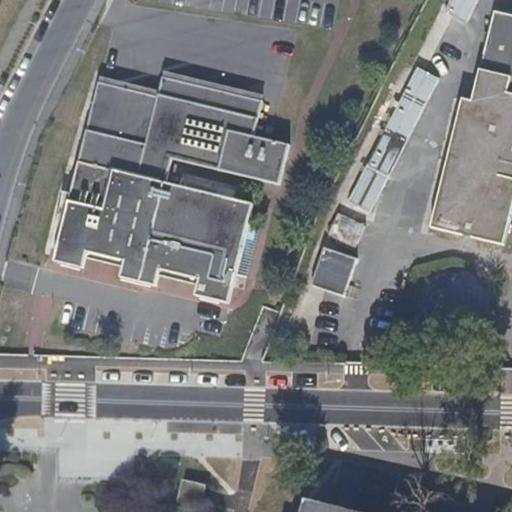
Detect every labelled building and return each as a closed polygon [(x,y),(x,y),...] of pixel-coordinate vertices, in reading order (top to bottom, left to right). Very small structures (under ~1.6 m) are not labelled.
[(468,25),(479,0),(450,0),(444,13),(468,25)] [(511,15),(495,11),(473,100),(464,98),(432,228),(505,246),(511,218),(511,15)] [(371,214),(442,80),(417,67),(347,202),(371,214)] [(250,136),(259,97),(158,73),(154,91),(94,77),(73,167),(175,192),(177,182),(239,197),(246,176),(278,184),(287,145),(250,136)] [(257,227),(246,224),(249,209),(236,206),(239,197),(177,182),(175,192),(73,167),(62,209),(52,252),(48,265),(63,269),(67,252),(121,265),(117,281),(151,290),(156,273),(198,283),(195,298),(226,306),(233,278),(243,281),(257,227)] [(52,252),(62,209),(55,207),(44,250),(52,252)] [(355,248),(364,225),(335,214),(326,236),(355,248)] [(344,295),(356,258),(320,247),(308,284),(344,295)] [(20,326),(24,299),(11,297),(8,324),(20,326)] [(198,506),(204,487),(184,481),(182,482),(178,500),(178,501),(196,506),(198,506)]
